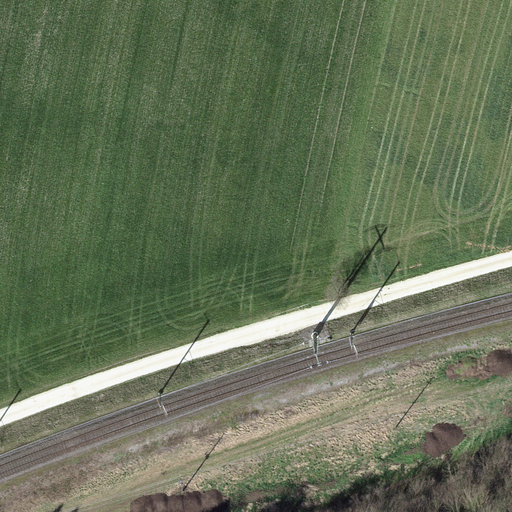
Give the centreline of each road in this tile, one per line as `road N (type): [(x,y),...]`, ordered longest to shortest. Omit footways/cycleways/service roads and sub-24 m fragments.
road 1 (track): [(0,417),(249,334),(511,260)]
road 2 (track): [(511,441),(314,511)]
